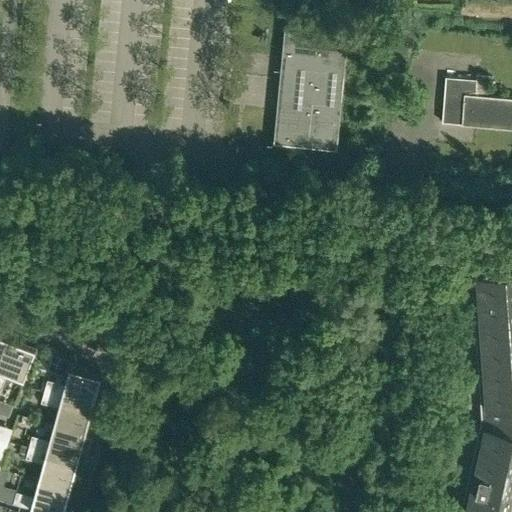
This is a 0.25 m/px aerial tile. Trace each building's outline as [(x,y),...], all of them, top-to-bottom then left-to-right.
[(275,141),(336,148),(347,34),(286,27),(275,141)] [(446,76),(442,121),(511,127),(511,96),(476,93),(477,79),(446,76)] [(479,277),(480,298),(511,296),(511,265),(498,264),(499,274),(472,276),(472,278),(479,277)] [(511,296),(480,298),(482,320),(511,317),(511,296)] [(511,339),(511,317),(482,320),(483,341),(511,339)] [(0,359),(8,337),(0,334),(0,359)] [(0,359),(0,389),(1,390),(7,373),(24,379),(36,348),(8,337),(0,359)] [(511,360),(511,339),(483,341),(485,363),(511,360)] [(511,360),(485,363),(487,384),(511,382),(511,360)] [(101,375),(69,367),(65,384),(47,379),(44,390),(94,404),(101,375)] [(489,417),(511,419),(511,382),(487,384),(489,417)] [(54,423),(86,432),(94,404),(44,390),(41,402),(58,406),(54,423)] [(511,419),(489,417),(482,450),(511,456),(511,419)] [(86,432),(54,423),(49,439),(32,435),(29,446),(78,460),(86,432)] [(43,462),(39,479),(71,487),(78,460),(29,446),(21,443),(19,452),(27,454),(26,457),(43,462)] [(511,478),(511,456),(482,450),(477,471),(511,478)] [(511,478),(477,471),(472,492),(511,500),(511,499),(508,499),(511,481),(511,478)] [(47,511),(63,511),(71,487),(39,479),(34,496),(16,491),(13,502),(47,511)] [(467,511),(510,511),(511,503),(511,500),(472,492),(467,511)]
